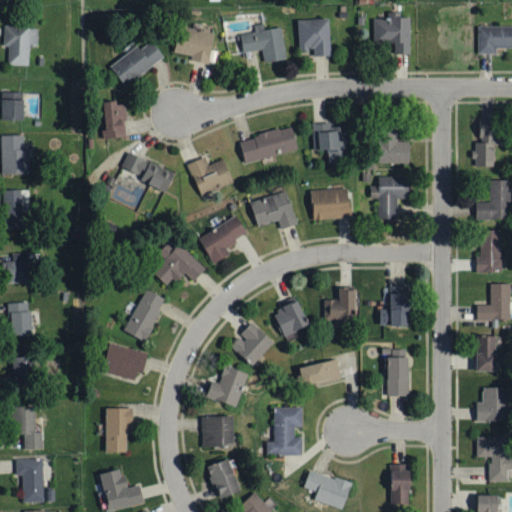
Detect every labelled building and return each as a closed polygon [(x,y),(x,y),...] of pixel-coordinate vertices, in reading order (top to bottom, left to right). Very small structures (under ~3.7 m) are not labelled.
[(409,17),(400,17),(400,12),(390,12),(390,18),(372,18),(373,42),(393,42),(394,54),(410,53),(409,17)] [(297,20),(298,50),(313,50),(313,56),(330,56),(329,18),(297,20)] [(511,25),(478,26),(478,54),(495,54),(495,48),(511,48),(511,25)] [(173,51),(191,55),(190,60),(208,64),(214,34),(179,26),(173,51)] [(4,47),(9,47),(8,65),(29,66),(29,47),(38,47),(38,28),(4,27),(4,47)] [(164,56),(151,41),(140,49),(137,45),(109,67),(126,87),(164,56)] [(24,94),(2,93),(2,121),(23,121),(24,94)] [(124,102),(103,103),(104,130),(102,130),(102,138),(125,138),(124,102)] [(472,166),(494,167),(494,146),(503,146),(503,136),(496,136),(496,122),(480,122),(480,142),(472,142),(472,166)] [(327,163),(345,162),(344,124),(312,125),(313,151),(327,151),(327,163)] [(297,149),(292,126),(239,139),(245,163),(297,149)] [(408,163),(409,142),(397,141),(397,130),(378,130),(377,163),(408,163)] [(1,136),(2,175),(29,174),(29,149),(24,150),(23,135),(1,136)] [(174,172),(127,152),(121,167),(142,175),(139,181),(166,192),(174,172)] [(198,193),(231,181),(223,159),(208,165),(205,157),(188,164),(198,193)] [(408,198),(409,176),(377,176),(377,186),(370,186),(370,197),(378,197),(378,216),(396,217),(397,198),(408,198)] [(511,219),(510,180),(488,180),(488,202),(475,202),(475,220),(511,219)] [(313,221),(351,216),(347,186),(309,191),(313,221)] [(250,202),(257,227),(278,220),(281,229),(296,224),(286,191),(250,202)] [(197,238),(212,264),(229,254),(225,246),(246,234),(236,215),(197,238)] [(500,230),(478,231),(479,272),(501,272),(500,230)] [(166,285),(173,278),(177,281),(184,274),(193,281),(205,268),(178,244),(152,273),(166,285)] [(7,283),(30,283),(30,264),(39,264),(39,255),(7,254),(7,283)] [(476,305),(476,320),(510,319),(509,283),(489,284),(489,304),(476,305)] [(390,286),(389,309),(380,309),(380,326),(408,326),(409,286),(390,286)] [(123,332),(144,342),(165,299),(144,288),(123,332)] [(323,300),(323,322),(355,322),(356,288),(338,288),(338,300),(323,300)] [(31,311),(27,311),(27,302),(8,302),(9,336),(32,335),(31,311)] [(273,311),(281,336),(307,327),(299,302),(273,311)] [(240,337),(231,347),(251,366),(273,343),(251,322),(239,335),(240,337)] [(477,372),(496,372),(496,336),(477,336),(477,372)] [(101,371),(138,381),(146,353),(109,342),(101,371)] [(33,358),(13,358),(13,385),(34,384),(33,358)] [(408,358),(387,358),(387,396),(409,396),(408,358)] [(302,385),(340,380),(338,361),(299,366),(302,385)] [(247,374),(224,366),(218,383),(211,380),(205,397),(236,408),(247,374)] [(508,388),(482,388),(482,402),(475,402),(476,422),(508,422),(508,388)] [(21,449),(43,448),(42,431),(35,431),(34,407),(20,408),(21,449)] [(302,408),(273,407),(273,440),(266,440),(265,454),(301,454),(301,436),(293,436),(294,427),(301,427),(302,408)] [(106,408),(105,450),(126,450),(126,434),(132,434),(132,409),(106,408)] [(232,416),(201,417),(202,448),(233,447),(232,416)] [(507,435),(476,436),(476,456),(488,456),(489,480),(507,480),(507,468),(511,468),(511,455),(507,455),(507,435)] [(240,489),(228,457),(207,465),(219,497),(240,489)] [(16,459),(16,475),(22,475),(22,502),(43,502),(43,458),(16,459)] [(410,502),(409,462),(390,463),(391,503),(410,502)] [(99,472),(108,510),(144,502),(139,483),(126,486),(122,467),(99,472)] [(313,499),(343,508),(350,481),(308,469),(303,486),(316,490),(313,499)] [(237,506),(243,511),(274,511),(253,491),(237,506)] [(496,511),(497,494),(478,494),(477,511),(496,511)]
